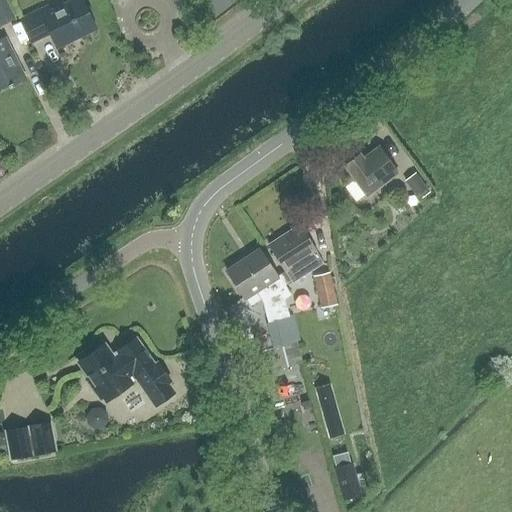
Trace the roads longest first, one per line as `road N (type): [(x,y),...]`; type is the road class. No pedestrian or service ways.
road 1 (unclassified): [(190,237),(214,193),(465,0)]
road 2 (tertiary): [(0,203),(285,0)]
road 3 (unclassified): [(271,511),(204,309),(190,237)]
road 4 (unclassified): [(0,339),(136,247),(190,237)]
